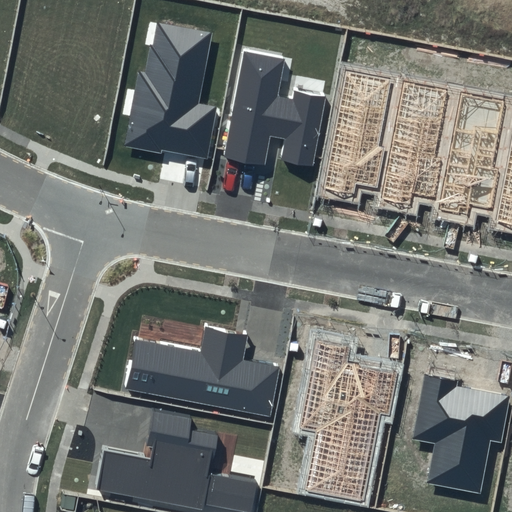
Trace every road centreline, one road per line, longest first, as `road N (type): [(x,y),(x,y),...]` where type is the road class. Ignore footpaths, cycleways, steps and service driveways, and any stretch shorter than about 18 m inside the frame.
road 1 (residential): [(89,220),(511,303)]
road 2 (residential): [(89,220),(15,456),(6,511)]
